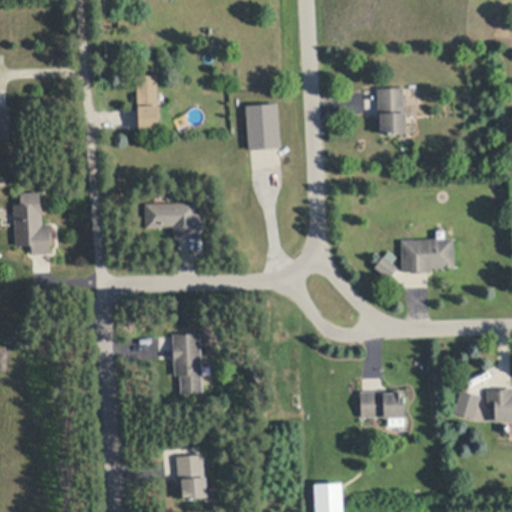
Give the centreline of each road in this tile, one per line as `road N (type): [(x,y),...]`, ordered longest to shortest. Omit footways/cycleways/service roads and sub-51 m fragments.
road 1 (residential): [(114,511),(103,283),(286,281),(315,255),(308,0)]
road 2 (residential): [(315,255),(388,329),(511,326)]
road 3 (residential): [(286,281),(330,330),(348,336),(388,329)]
